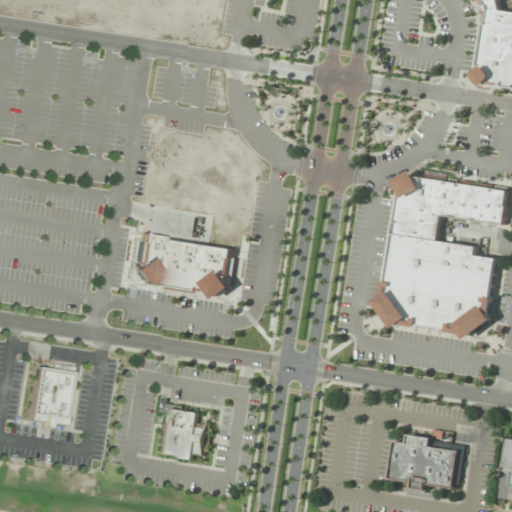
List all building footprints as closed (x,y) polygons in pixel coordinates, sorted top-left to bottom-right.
[(501,0),(503,9),(511,10),(511,88),(503,87),(503,88),(487,86),(485,88),(473,73),(476,71),(477,64),(480,64),(480,63),(477,63),(480,45),(482,45),(483,43),(480,42),(483,23),(485,24),(485,23),(483,23),(485,9),(479,0),(501,0)] [(416,171),(417,173),(424,174),(424,177),(426,177),(427,174),(449,177),(449,180),(451,181),(451,177),(461,179),(461,182),(497,188),(498,185),(510,187),(510,190),(511,190),(506,225),(445,216),(442,240),(481,245),(480,254),(501,258),(501,261),(500,261),(494,297),(496,298),(493,315),(497,320),(470,341),(465,334),(450,332),(450,330),(420,325),(420,327),(403,325),(398,329),(378,302),(383,298),(386,281),(389,282),(389,279),(387,279),(388,272),(390,272),(390,269),(389,268),(390,260),(391,261),(392,257),(390,257),(391,250),(393,251),(393,246),(392,246),(393,239),(394,239),(397,221),(394,221),(399,192),(401,192),(401,191),(399,190),(400,185),(398,180),(416,171)] [(137,234),(237,249),(235,257),(238,258),(234,286),(236,288),(219,301),(216,296),(211,296),(212,293),(210,292),(209,295),(199,294),(200,292),(199,291),(199,293),(152,287),(153,285),(151,285),(151,284),(144,283),(138,288),(125,271),(132,266),(133,262),(130,261),(133,243),(135,243),(137,234)] [(31,367),(67,373),(59,427),(43,425),(43,429),(35,428),(36,424),(22,422),(31,367)] [(161,414),(171,415),(172,409),(200,413),(198,427),(201,428),(202,423),(208,424),(207,428),(209,428),(210,421),(211,421),(210,427),(214,427),(210,452),(207,451),(206,456),(196,454),(195,461),(180,459),(180,460),(169,459),(169,457),(155,455),(161,414)] [(397,441),(410,443),(411,435),(435,439),(434,447),(463,451),(457,490),(430,486),(429,492),(414,490),(415,483),(391,480),(397,441)] [(499,498),(511,499),(511,437),(509,437),(499,498)]
